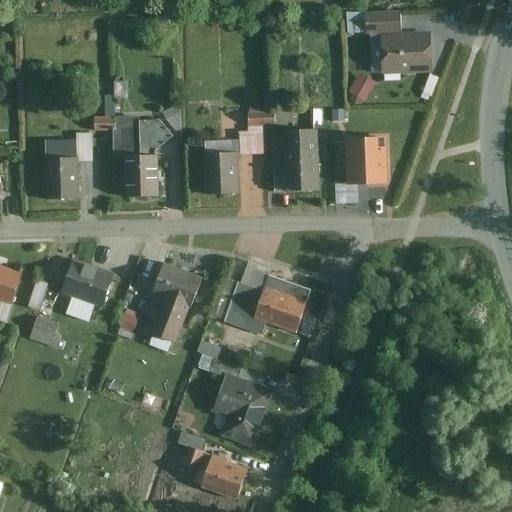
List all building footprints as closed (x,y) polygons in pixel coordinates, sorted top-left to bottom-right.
[(381,34),(403,34),(403,18),(365,19),(365,35),(370,35),(371,73),(382,73),(381,34)] [(403,34),(381,34),(382,73),(383,77),(435,75),(434,33),(403,34)] [(376,85),(361,75),(350,91),(365,101),(376,85)] [(129,85),(115,85),(116,103),(129,102),(129,85)] [(240,145),(240,158),(269,156),(267,129),(278,128),(277,114),(237,117),(240,145)] [(141,123),(142,159),(161,158),(161,173),(181,172),(179,121),(141,123)] [(142,159),(141,123),(95,124),(95,137),(114,136),(115,160),(124,159),(142,159)] [(321,133),(286,134),(287,169),(275,169),(275,194),(322,193),(321,133)] [(387,137),(345,139),(347,189),(389,187),(387,137)] [(240,145),(204,145),(204,197),(240,196),(240,158),(240,145)] [(142,159),(124,159),(125,200),(162,199),(161,173),(161,158),(142,159)] [(79,161),(46,162),(47,203),(81,202),(79,161)] [(275,267),(251,259),(242,287),(229,282),(216,321),(262,337),(266,327),(298,338),(314,293),(271,279),(275,267)] [(119,278),(75,262),(62,296),(73,301),(67,319),(91,326),(95,309),(103,311),(119,278)] [(25,276),(0,267),(0,325),(7,327),(25,276)] [(202,289),(148,267),(138,291),(163,301),(148,338),(177,350),(202,289)] [(48,285),(36,282),(28,312),(40,315),(48,285)] [(133,315),(124,333),(136,338),(144,320),(133,315)] [(60,331),(37,322),(30,341),(53,350),(60,331)] [(274,394),(226,378),(213,416),(228,420),(221,441),(255,452),(274,394)] [(249,469),(193,450),(187,470),(204,476),(199,491),(237,504),(249,469)]
